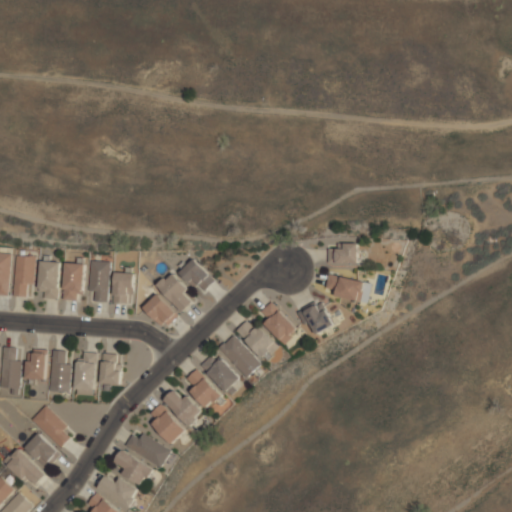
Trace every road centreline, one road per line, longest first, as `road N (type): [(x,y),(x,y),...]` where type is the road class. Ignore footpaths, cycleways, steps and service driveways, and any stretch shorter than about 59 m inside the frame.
road 1 (residential): [(275,266),(128,405),(72,491),(49,511)]
road 2 (residential): [(175,361),(136,328),(0,317)]
